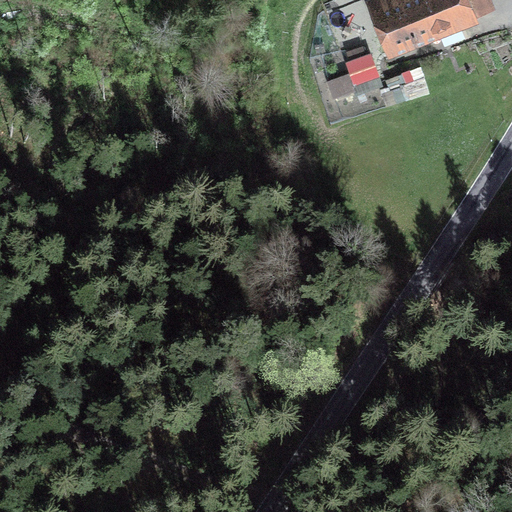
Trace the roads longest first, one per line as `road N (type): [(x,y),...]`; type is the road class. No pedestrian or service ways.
road 1 (track): [(407,511),(439,394),(439,329),(427,274)]
road 2 (track): [(152,511),(139,452),(0,377)]
road 3 (track): [(139,452),(229,486),(251,511)]
